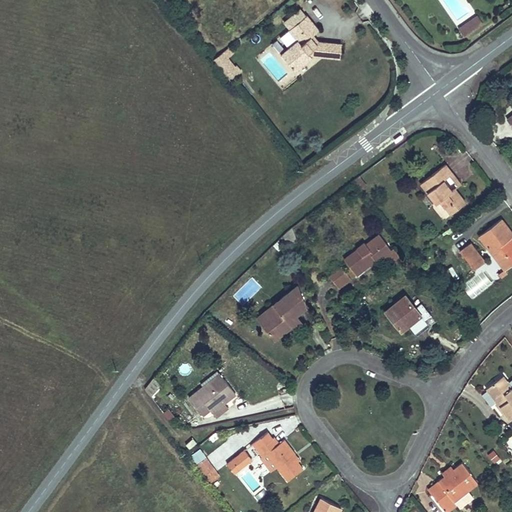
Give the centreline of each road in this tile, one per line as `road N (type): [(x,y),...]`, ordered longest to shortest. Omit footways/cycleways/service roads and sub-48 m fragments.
road 1 (tertiary): [(439,90),(258,226),(193,292),(28,511)]
road 2 (residential): [(453,382),(429,385),(347,358),(312,373),(308,414),(346,468),(375,484),(403,474),(439,405)]
road 3 (residential): [(439,90),(511,186)]
